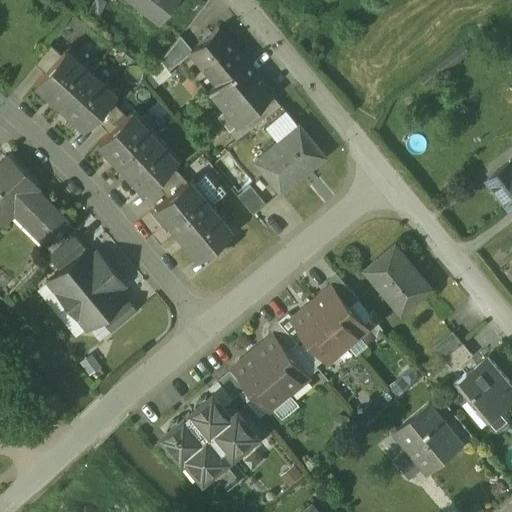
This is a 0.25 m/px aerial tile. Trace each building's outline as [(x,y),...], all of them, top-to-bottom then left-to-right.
[(133,0),(144,8),(148,2),(161,13),(157,18),(158,19),(173,0),(133,0)] [(219,26),(192,49),(202,61),(200,63),(216,82),(245,59),(219,26)] [(177,39),(161,60),(168,69),(188,53),(177,39)] [(51,44),(36,62),(45,71),(61,53),(51,44)] [(464,44),(422,77),(428,85),(470,52),(464,44)] [(90,72),(65,49),(61,53),(45,71),(35,82),(60,105),(90,72)] [(273,93),(245,59),(216,82),(210,88),(238,122),(243,118),(272,94),(273,93)] [(115,95),(90,72),(60,105),(85,128),(95,117),(111,99),(115,95)] [(272,94),(243,118),(250,127),(280,103),(272,94)] [(111,99),(95,117),(102,124),(119,107),(111,99)] [(119,107),(102,124),(109,131),(126,115),(119,107)] [(109,131),(98,141),(121,166),(153,136),(130,111),(126,115),(109,131)] [(298,124),(254,160),(280,191),(324,155),(298,124)] [(153,136),(121,166),(144,191),(155,181),(173,164),(176,161),(153,136)] [(67,220),(35,188),(36,186),(7,157),(0,163),(0,218),(2,220),(14,209),(46,241),(57,230),(58,231),(61,229),(59,227),(67,220)] [(511,159),(488,178),(511,210),(511,209),(511,159)] [(173,164),(155,181),(162,188),(180,172),(173,164)] [(180,172),(162,188),(168,195),(186,180),(180,172)] [(168,195),(155,206),(177,232),(209,205),(187,179),(186,180),(168,195)] [(265,203),(250,184),(238,195),(253,213),(265,203)] [(231,231),(209,205),(177,232),(198,258),(210,249),(229,233),(231,231)] [(229,233),(210,249),(218,258),(236,242),(229,233)] [(75,235),(50,255),(62,269),(86,249),(75,235)] [(433,286),(396,242),(366,268),(402,312),(422,295),(452,331),(422,295),(433,286)] [(94,258),(86,249),(62,269),(48,280),(67,303),(110,268),(99,254),(94,258)] [(110,268),(67,303),(87,327),(101,315),(124,295),(116,286),(122,281),(110,268)] [(359,298),(337,271),(327,280),(333,286),(333,285),(350,305),(359,298)] [(350,305),(333,285),(333,286),(323,294),(325,295),(315,304),(348,343),(360,333),(357,330),(365,323),(350,305)] [(124,295),(101,315),(112,329),(136,309),(124,295)] [(348,343),(315,304),(305,312),(304,310),(294,318),(310,338),(325,356),(333,349),(336,353),(348,343)] [(310,338),(294,318),(289,312),(279,320),(301,346),(310,338)] [(301,346),(279,320),(269,328),(274,334),(275,333),(288,349),(297,341),(301,346)] [(464,342),(453,330),(452,331),(435,345),(445,358),(464,342)] [(288,349),(275,333),(274,334),(265,342),(267,344),(257,352),(289,391),(309,375),(288,349)] [(473,354),(464,342),(445,358),(455,369),(473,354)] [(289,391),(257,352),(247,360),(245,358),(235,366),(270,408),(289,391)] [(511,401),(511,381),(490,355),(469,372),(467,371),(454,382),(469,399),(473,395),(491,416),(486,420),(488,422),(504,408),(511,401)] [(413,365),(391,383),(399,392),(420,373),(413,365)] [(246,387),(231,368),(219,379),(234,397),(246,387)] [(234,397),(219,379),(209,386),(214,392),(215,392),(225,405),(234,397)] [(214,392),(164,434),(184,458),(187,455),(205,478),(229,458),(223,451),(229,446),(235,453),(259,433),(239,409),(233,414),(225,405),(215,392),(214,392)] [(463,442),(430,402),(396,430),(409,445),(425,466),(429,470),(463,442)] [(511,416),(504,408),(488,422),(495,430),(499,430),(510,421),(511,416)] [(409,445),(393,458),(410,478),(425,466),(409,445)] [(231,486),(245,473),(233,461),(220,474),(231,486)]
